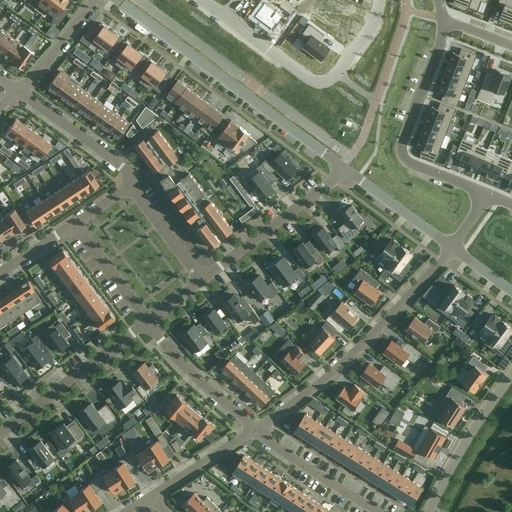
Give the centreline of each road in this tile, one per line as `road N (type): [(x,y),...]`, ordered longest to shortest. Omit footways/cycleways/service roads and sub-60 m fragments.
road 1 (residential): [(341,169),(117,0)]
road 2 (residential): [(453,249),(346,360),(251,429)]
road 3 (residential): [(484,194),(402,152),(441,19)]
road 4 (residential): [(379,0),(336,75),(318,82),(227,17)]
road 5 (residential): [(146,322),(0,432)]
road 6 (residential): [(341,169),(202,279)]
road 7 (residential): [(426,511),(511,369)]
road 8 (residential): [(377,511),(251,429)]
road 9 (residential): [(251,429),(146,322)]
road 10 (residential): [(129,186),(108,156),(18,92)]
road 11 (residential): [(453,249),(341,169)]
road 12 (residential): [(74,222),(146,322)]
road 13 (residential): [(251,429),(150,496)]
